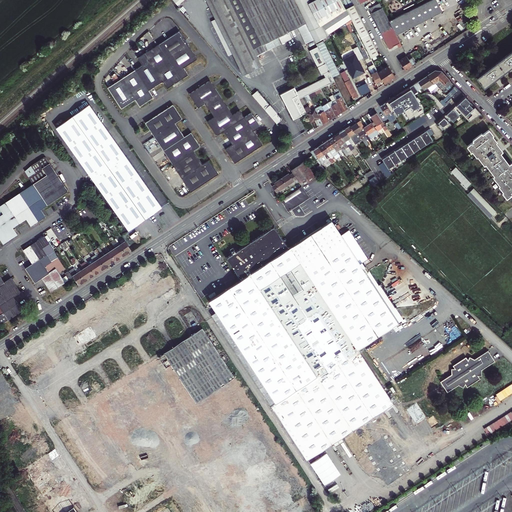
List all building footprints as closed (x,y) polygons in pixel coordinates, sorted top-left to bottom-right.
[(261,46),(297,27),(302,37),(311,33),(293,0),(202,0),(213,21),(209,23),(223,51),(228,48),(242,77),(261,68),(256,57),(265,52),(261,46)] [(315,42),(345,22),(351,19),(352,18),(356,26),(362,23),(355,8),(348,11),(347,8),(345,9),(340,0),(311,0),(307,2),(306,0),(293,0),(311,33),(314,39),(315,42)] [(396,34),(443,10),(437,0),(428,0),(389,20),(396,34)] [(396,34),(389,20),(383,8),(382,8),(380,4),(374,7),(376,12),(372,13),(388,45),(392,43),(392,42),(396,40),(398,43),(401,42),(396,34)] [(378,54),(362,23),(356,26),(371,57),(378,54)] [(154,94),(150,87),(164,77),(168,84),(190,70),(186,63),(199,55),(181,27),(139,54),(143,61),(109,83),(123,104),(135,96),(140,103),(154,94)] [(302,37),(305,43),(314,39),(311,33),(302,37)] [(317,45),(317,46),(333,78),(340,74),(324,42),(317,45)] [(297,90),(295,85),(280,93),(293,118),(299,115),(306,111),(303,105),(300,97),(303,96),(307,94),(314,90),(320,87),(325,85),(327,84),(334,80),(333,78),(317,46),(308,50),(321,75),(323,74),(325,77),(297,90)] [(356,55),(344,61),(353,78),(364,73),(358,61),(364,58),(358,47),(354,50),(356,55)] [(511,51),(479,76),(486,86),(494,79),(500,75),(509,68),(511,66),(511,51)] [(398,57),(405,68),(409,66),(412,64),(406,54),(403,56),(402,54),(398,57)] [(367,65),(376,82),(378,80),(381,79),(373,62),(367,65)] [(390,79),(395,76),(388,65),(378,72),(385,83),(390,79)] [(348,79),(346,76),(347,75),(343,66),(338,69),(340,72),(345,80),(344,81),(353,98),(355,97),(358,96),(349,79),(348,79)] [(433,71),(428,74),(434,83),(436,82),(439,85),(447,93),(456,85),(441,69),(436,68),(433,71)] [(215,74),(189,91),(198,105),(204,100),(214,114),(207,119),(217,134),(223,129),(232,143),(226,147),(235,162),(268,140),(259,125),(265,121),(256,107),(250,112),(245,105),(239,109),(215,74)] [(423,77),(413,84),(417,89),(421,86),(424,89),(428,86),(433,90),(439,85),(436,82),(434,83),(428,74),(423,77)] [(358,88),(363,98),(371,93),(366,84),(358,88)] [(403,91),(385,102),(394,115),(401,110),(407,119),(414,114),(415,115),(423,110),(419,100),(413,92),(417,89),(413,84),(403,91)] [(275,123),(280,119),(275,113),(276,113),(269,104),(268,104),(256,90),(251,94),(270,117),(275,123)] [(334,97),(341,112),(345,109),(348,107),(340,91),(333,95),(334,97)] [(471,120),(483,112),(467,96),(456,106),(457,106),(458,108),(471,120)] [(326,101),(334,116),(338,114),(341,112),(334,97),(326,101)] [(96,179),(130,229),(162,206),(93,101),(59,123),(96,179)] [(321,104),(329,119),(332,118),(334,116),(326,101),(321,104)] [(203,163),(194,149),(200,144),(191,129),(184,134),(175,120),(182,116),(172,102),(145,120),(191,191),(219,173),(210,158),(203,163)] [(391,120),(395,117),(394,115),(385,102),(383,104),(381,105),(391,120)] [(306,111),(311,121),(319,117),(314,106),(310,108),(307,103),(303,105),(306,111)] [(329,119),(321,104),(321,103),(314,106),(319,117),(319,118),(322,124),(326,121),(329,119)] [(458,108),(457,106),(455,108),(455,107),(448,114),(449,116),(454,121),(461,115),(457,109),(458,108)] [(371,115),(374,120),(372,121),(377,129),(382,126),(388,135),(392,133),(377,111),(374,113),(371,115)] [(412,130),(428,121),(425,115),(409,124),(412,130)] [(453,124),(447,118),(446,116),(445,116),(437,124),(443,130),(453,124)] [(361,120),(358,122),(367,136),(369,139),(379,132),(377,129),(372,121),(367,125),(365,126),(361,120)] [(355,122),(353,123),(358,132),(362,137),(367,144),(370,142),(366,136),(367,136),(358,122),(356,124),(355,122)] [(355,143),(362,137),(358,132),(357,133),(351,124),(349,126),(345,128),(354,141),(355,143)] [(343,130),(340,132),(346,141),(351,149),(355,155),(359,152),(352,142),(354,141),(345,128),(343,130)] [(427,128),(383,158),(389,167),(433,138),(427,128)] [(511,161),(510,163),(502,152),(504,151),(503,149),(500,146),(497,142),(493,136),(494,135),(495,135),(490,129),(484,133),(483,133),(474,139),(475,141),(469,145),(473,151),(474,151),(476,149),(480,155),(487,164),(489,162),(498,173),(495,174),(502,183),(506,189),(505,190),(504,191),(509,197),(511,194),(511,161)] [(334,136),(341,147),(345,153),(347,152),(344,147),(345,146),(343,142),(346,141),(340,132),(337,134),(334,136)] [(329,139),(337,150),(338,151),(339,150),(338,149),(341,147),(334,136),(331,137),(329,139)] [(337,150),(329,139),(327,140),(324,142),(330,151),(339,162),(342,160),(337,153),(336,154),(335,152),(337,150)] [(346,141),(343,142),(345,146),(344,147),(347,152),(351,149),(346,141)] [(325,155),(329,159),(332,163),(334,161),(328,153),(330,151),(324,142),(322,144),(319,145),(325,155)] [(329,165),(326,161),(329,159),(325,155),(319,145),(314,148),(311,150),(315,155),(318,159),(325,167),(329,165)] [(315,155),(311,150),(308,153),(315,161),(318,159),(315,155)] [(42,155),(39,157),(62,191),(68,187),(47,156),(46,155),(45,155),(43,155),(42,155)] [(55,196),(62,191),(39,157),(33,161),(55,196)] [(27,167),(35,179),(49,200),(55,196),(33,161),(27,167)] [(298,166),(291,170),(293,172),(297,179),(301,185),(302,186),(315,178),(316,177),(305,161),(298,166)] [(364,172),(358,162),(354,165),(361,174),(364,172)] [(457,168),(452,172),(468,188),(473,184),(457,168)] [(286,175),(281,178),(287,186),(295,180),(297,179),(293,172),(290,174),(289,173),(286,175)] [(272,186),(276,193),(287,186),(281,178),(276,181),(274,183),(275,184),(272,186)] [(35,179),(28,184),(42,205),(49,200),(35,179)] [(42,205),(28,184),(21,189),(39,216),(46,212),(42,205)] [(495,215),(498,211),(475,188),(472,192),(494,215),(495,215)] [(32,221),(39,216),(21,189),(14,193),(28,214),(32,221)] [(288,196),(289,198),(300,191),(299,189),(288,196)] [(468,196),(491,219),(494,215),(472,192),(468,196)] [(14,193),(7,198),(21,219),(28,214),(14,193)] [(5,210),(14,224),(21,219),(7,198),(1,202),(5,210)] [(0,203),(0,216),(12,235),(19,230),(14,224),(5,210),(1,202),(0,203)] [(0,232),(0,233),(5,240),(12,235),(0,216),(0,232)] [(216,312),(212,315),(307,460),(313,457),(368,420),(394,403),(358,349),(403,319),(381,285),(379,286),(369,270),(366,272),(360,263),(368,258),(349,229),(342,234),(332,220),(316,230),(303,238),(301,240),(290,247),(288,249),(274,227),(226,258),(241,280),(237,282),(209,301),(216,312)] [(55,248),(45,234),(39,238),(48,252),(55,248)] [(119,240),(127,251),(130,249),(132,248),(124,236),(119,240)] [(32,242),(41,256),(48,252),(39,238),(32,242)] [(66,239),(60,243),(65,249),(68,246),(70,249),(72,248),(66,239)] [(114,242),(116,245),(122,254),(125,252),(127,251),(119,240),(119,239),(114,242)] [(104,250),(112,261),(114,260),(117,258),(110,249),(105,241),(104,242),(108,247),(104,250)] [(32,242),(25,247),(34,261),(41,256),(32,242)] [(116,245),(110,249),(117,258),(119,256),(122,254),(116,245)] [(34,261),(27,265),(32,272),(46,263),(60,253),(56,247),(55,248),(48,252),(41,256),(34,261)] [(95,248),(106,265),(109,263),(112,261),(104,250),(100,253),(96,247),(95,248)] [(103,267),(106,265),(95,248),(94,248),(97,252),(92,255),(94,257),(101,268),(103,267)] [(85,255),(96,272),(98,270),(101,268),(94,257),(90,259),(87,254),(85,255)] [(81,262),(84,266),(90,275),(93,274),(96,272),(85,255),(84,256),(86,259),(81,262)] [(77,272),(74,273),(75,274),(80,282),(82,280),(85,279),(79,270),(75,264),(74,262),(71,264),(77,272)] [(51,269),(46,263),(32,272),(36,279),(43,274),(51,269)] [(62,272),(57,265),(51,269),(43,274),(48,281),(62,272)] [(79,270),(85,279),(88,277),(90,275),(84,266),(82,268),(79,270)] [(67,279),(62,272),(48,281),(52,288),(67,279)] [(133,303),(23,365),(30,377),(141,314),(136,305),(144,301),(146,304),(164,294),(167,300),(181,292),(171,274),(139,293),(136,288),(128,293),(133,303)] [(5,280),(0,283),(0,289),(1,292),(8,288),(16,282),(12,275),(5,280)] [(0,292),(0,303),(15,293),(21,289),(16,282),(8,288),(1,292),(0,292)] [(0,312),(19,301),(15,293),(0,303),(0,312)] [(0,312),(0,319),(1,320),(2,322),(23,308),(19,301),(0,312)] [(234,377),(202,328),(164,353),(196,403),(234,377)] [(451,374),(440,382),(447,392),(459,385),(464,388),(465,384),(467,387),(480,379),(479,376),(482,376),(482,370),(495,361),(488,350),(475,359),(470,357),(468,360),(466,357),(453,366),(455,368),(451,369),(451,374)] [(398,410),(394,403),(368,420),(372,427),(398,410)] [(307,460),(315,473),(321,469),(313,457),(307,460)]
